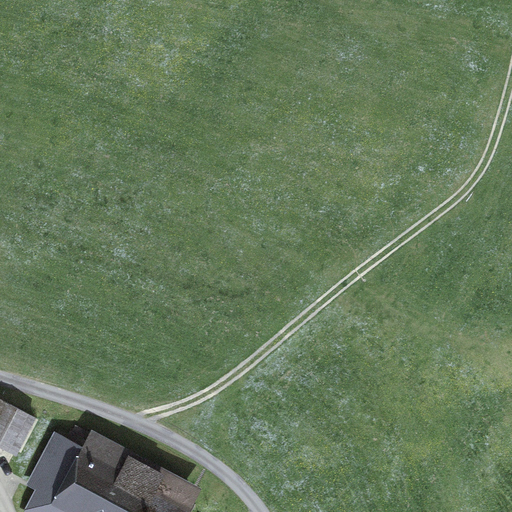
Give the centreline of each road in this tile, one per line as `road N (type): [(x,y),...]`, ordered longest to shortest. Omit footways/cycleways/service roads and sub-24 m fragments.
road 1 (track): [(146,428),(254,362),(465,191),(484,163),(511,66)]
road 2 (track): [(0,378),(146,428),(209,459),(263,511)]
